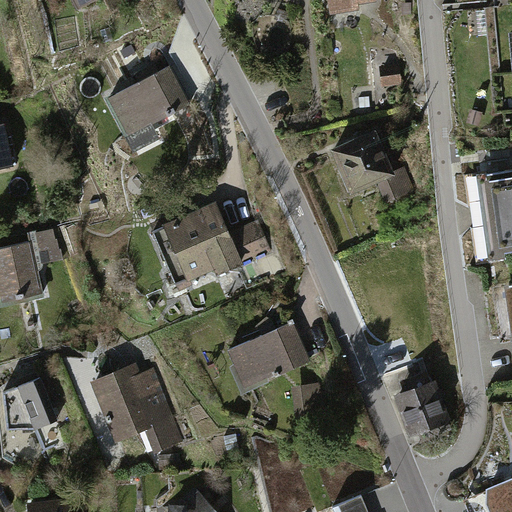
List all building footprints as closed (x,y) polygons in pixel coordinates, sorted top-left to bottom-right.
[(69,0),(77,14),(105,0),(69,0)] [(139,82),(110,97),(129,132),(162,115),(164,118),(176,112),(175,110),(190,103),(171,65),(154,74),(149,66),(135,73),(139,82)] [(397,67),(382,69),(384,83),(399,81),(397,67)] [(511,75),(503,76),(505,112),(511,111),(511,75)] [(0,173),(13,171),(3,126),(0,126),(0,173)] [(129,135),(135,152),(165,143),(159,126),(129,135)] [(375,132),(334,150),(342,169),(349,166),(358,187),(376,179),(392,172),(375,132)] [(392,172),(376,179),(385,200),(411,189),(402,168),(392,172)] [(511,169),(486,173),(498,253),(511,250),(511,169)] [(215,204),(153,230),(176,283),(216,266),(219,273),(270,251),(258,222),(228,235),(215,204)] [(31,241),(0,248),(0,287),(3,300),(42,292),(38,270),(42,267),(43,262),(40,257),(35,257),(31,241)] [(511,285),(497,287),(504,337),(511,335),(511,285)] [(262,334),(229,348),(245,385),(275,372),(275,374),(310,360),(292,318),(288,320),(289,322),(276,328),(274,323),(260,329),(262,334)] [(133,366),(96,380),(119,438),(168,418),(150,372),(138,376),(133,366)] [(40,377),(4,391),(7,428),(35,428),(57,419),(40,377)] [(430,434),(450,427),(433,382),(398,395),(412,432),(427,427),(430,434)] [(318,384),(292,387),(295,415),(326,412),(325,402),(320,403),(318,384)] [(511,511),(511,479),(488,490),(488,503),(491,511),(511,511)] [(214,511),(197,494),(183,507),(172,507),(171,511),(214,511)] [(368,511),(362,495),(333,506),(335,511),(368,511)] [(69,511),(69,501),(30,505),(30,511),(69,511)]
